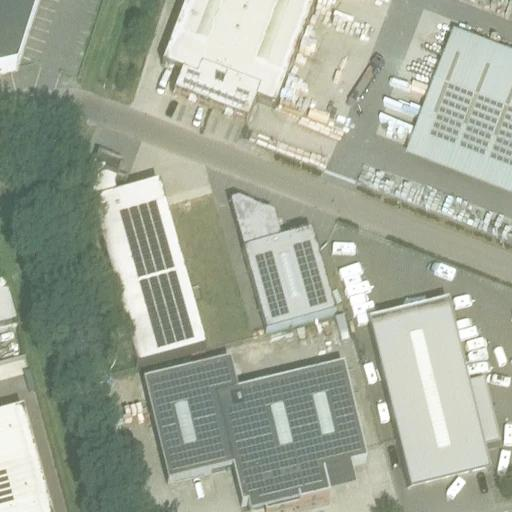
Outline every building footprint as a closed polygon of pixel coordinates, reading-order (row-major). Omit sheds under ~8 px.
[(0,0),(0,75),(16,72),(18,64),(39,0),(0,0)] [(208,111),(250,0),(186,0),(160,69),(179,76),(171,97),(208,111)] [(250,0),(208,111),(245,126),(252,104),(272,112),(314,0),(250,0)] [(511,59),(454,37),(415,138),(511,175),(511,59)] [(291,91),(287,102),(304,109),(309,97),(291,91)] [(93,170),(84,191),(89,207),(135,372),(204,353),(158,188),(125,197),(123,190),(127,180),(118,176),(122,165),(98,156),(93,170)] [(317,257),(310,234),(280,243),(272,218),(237,203),(228,206),(242,254),(241,254),(264,337),(334,317),(317,257)] [(482,452),(499,448),(483,384),(466,388),(447,310),(368,329),(396,446),(407,491),(487,471),(482,452)] [(236,395),(229,365),(142,386),(167,487),(231,471),(241,509),(248,507),(249,511),(252,511),(264,509),(264,511),(278,511),(329,500),(323,475),(366,465),(363,455),(343,369),(236,395)] [(0,511),(48,511),(22,414),(0,419),(0,511)]
